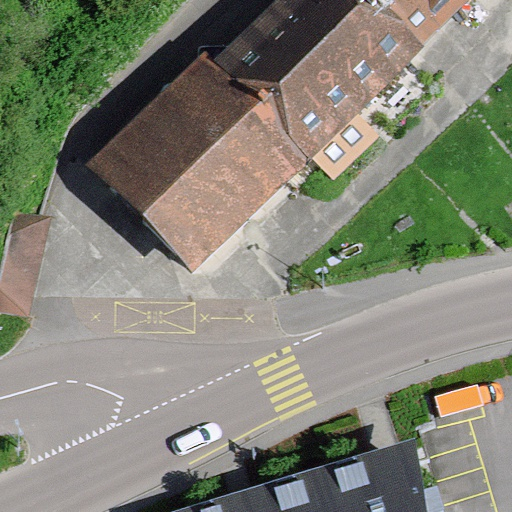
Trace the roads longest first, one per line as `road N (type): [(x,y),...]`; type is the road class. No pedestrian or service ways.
road 1 (unknown): [(296,380),(283,333),(300,274),(322,243),(511,65)]
road 2 (secondary): [(155,443),(430,324),(511,304)]
road 3 (tertiary): [(0,399),(67,379),(105,387),(130,405),(155,443)]
road 4 (secondary): [(0,511),(155,443)]
